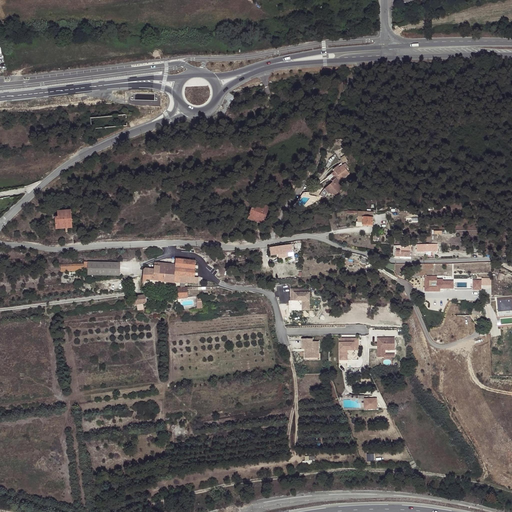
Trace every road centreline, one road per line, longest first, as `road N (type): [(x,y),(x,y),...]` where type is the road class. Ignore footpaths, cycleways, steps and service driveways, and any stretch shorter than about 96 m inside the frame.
road 1 (track): [(138,511),(229,484),(347,469),(446,475),(511,491)]
road 2 (unclassified): [(185,107),(55,171),(0,222)]
road 3 (unclassified): [(371,254),(311,236),(246,246),(171,243)]
road 4 (secondary): [(387,47),(207,74)]
road 5 (secondary): [(217,96),(282,65),(389,59)]
road 6 (unclassified): [(171,243),(0,244)]
road 7 (residential): [(487,330),(435,347),(404,288),(371,254)]
road 8 (residential): [(171,243),(172,253),(197,257),(219,283),(270,296),(282,332)]
road 9 (unclassified): [(511,260),(371,254)]
road 10 (secondary): [(136,81),(0,97)]
road 11 (track): [(285,343),(294,376),(288,446),(296,474)]
road 12 (secondary): [(511,43),(387,47)]
road 13 (secondary): [(389,59),(511,55)]
